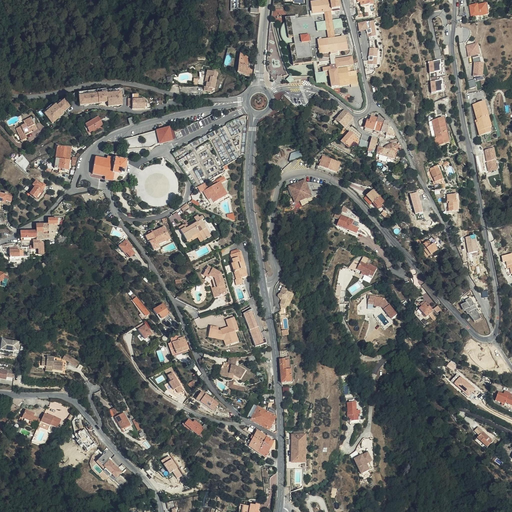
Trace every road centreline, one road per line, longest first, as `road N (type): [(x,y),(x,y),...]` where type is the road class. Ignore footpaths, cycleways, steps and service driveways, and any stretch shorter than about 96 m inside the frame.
road 1 (residential): [(263,281),(277,273),(271,246),(281,180),(317,173),(350,192),(478,337),(491,337)]
road 2 (residential): [(494,336),(498,301),(452,47),(455,0)]
road 3 (residential): [(376,105),(438,213),(494,336)]
road 4 (residential): [(511,432),(457,406),(409,362),(386,357),(375,373),(369,425),(349,450)]
road 5 (residential): [(246,97),(185,97),(126,81),(40,95),(0,92)]
road 6 (unclassified): [(247,421),(206,377),(158,274),(117,216)]
road 7 (tertiary): [(159,511),(153,490),(74,401),(0,393)]
road 8 (residential): [(246,102),(141,123),(86,158)]
road 9 (secondary): [(255,112),(249,186),(263,281)]
road 10 (residential): [(105,189),(248,107)]
road 11 (secondary): [(263,281),(281,437)]
road 12 (residential): [(247,421),(183,408),(133,363)]
road 13 (residential): [(86,158),(49,213),(0,241)]
